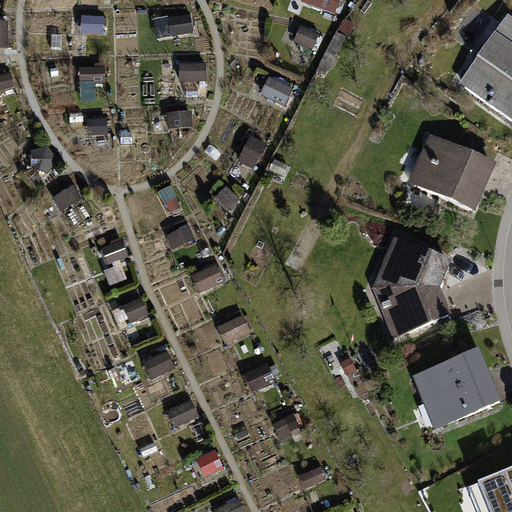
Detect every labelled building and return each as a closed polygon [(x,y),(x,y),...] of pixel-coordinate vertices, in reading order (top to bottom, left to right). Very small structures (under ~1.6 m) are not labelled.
[(341,0),(302,0),(301,4),(335,16),(341,0)] [(104,17),(85,17),(84,35),(104,36),(104,34),(110,34),(110,20),(104,20),(104,17)] [(191,17),(168,21),(170,38),(194,34),(191,17)] [(9,23),(0,22),(0,50),(9,51),(9,23)] [(511,26),(508,24),(460,92),(511,128),(511,26)] [(320,35),(301,27),(294,43),(313,52),(314,48),(318,50),(322,40),(318,39),(320,35)] [(206,64),(179,65),(180,84),(207,83),(206,64)] [(105,69),(79,69),(79,85),(106,84),(105,69)] [(10,74),(0,76),(0,93),(15,89),(10,74)] [(294,90),(269,79),(260,97),(285,108),(294,90)] [(191,112),(167,115),(168,132),(193,129),(191,112)] [(107,120),(87,121),(88,135),(108,134),(107,120)] [(267,145),(251,137),(238,162),(254,170),(267,145)] [(497,177),(431,145),(408,193),(474,225),(497,177)] [(31,152),(31,170),(47,176),(58,162),(48,147),(31,152)] [(74,186),(52,200),(62,217),(84,203),(74,186)] [(171,188),(158,194),(164,206),(166,205),(171,214),(181,209),(176,199),(177,199),(171,188)] [(226,188),(214,201),(228,214),(231,210),(232,211),(239,205),(237,204),(240,201),(226,188)] [(189,227),(167,237),(174,251),(196,241),(189,227)] [(122,243),(101,251),(108,267),(129,259),(122,243)] [(453,276),(394,249),(371,303),(392,353),(451,328),(440,302),(453,276)] [(121,266),(104,273),(110,289),(127,282),(121,266)] [(216,266),(191,278),(199,296),(225,284),(223,280),(225,279),(220,269),(218,270),(216,266)] [(134,304),(122,309),(130,325),(149,316),(140,297),(132,301),(134,304)] [(243,317),(217,330),(225,347),(251,334),(243,317)] [(167,353),(142,365),(151,382),(176,370),(167,353)] [(479,363),(414,391),(437,443),(501,416),(479,363)] [(268,366),(242,378),(251,395),(276,383),(273,378),(280,375),(276,366),(270,369),(268,366)] [(192,402),(167,414),(175,430),(200,418),(192,402)] [(294,415),(273,426),(282,444),(293,438),(291,434),(301,429),(294,415)] [(198,464),(192,467),(198,480),(205,477),(206,480),(224,471),(215,452),(197,461),(198,464)] [(321,468),(299,479),(305,491),(327,481),(321,468)] [(511,511),(511,475),(469,493),(476,511),(511,511)] [(244,511),(239,500),(215,511),(244,511)]
